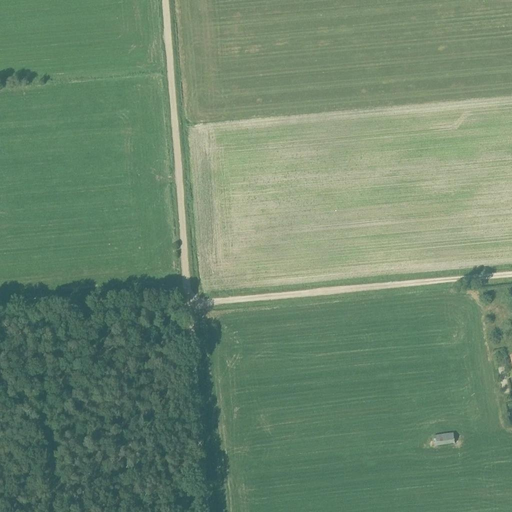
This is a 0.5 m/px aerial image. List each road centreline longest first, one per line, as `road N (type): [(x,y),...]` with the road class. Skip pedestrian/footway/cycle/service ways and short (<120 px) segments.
road 1 (track): [(164,0),(207,511)]
road 2 (track): [(511,274),(188,304)]
